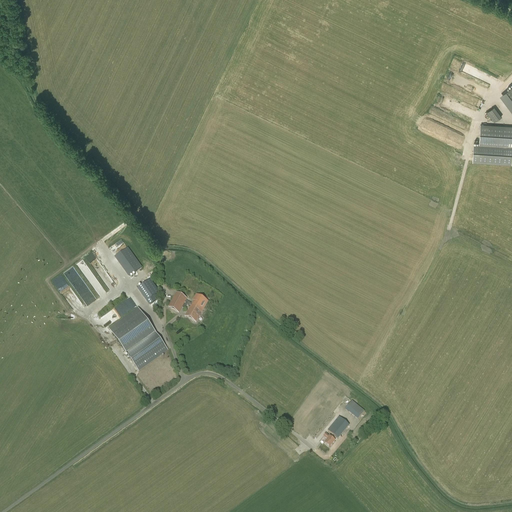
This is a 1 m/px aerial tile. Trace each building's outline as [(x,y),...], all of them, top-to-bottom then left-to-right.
[(452,66),(465,72),(468,66),(455,60),(452,66)] [(501,117),(494,107),(487,112),(494,122),(501,117)] [(479,146),(511,147),(511,127),(480,126),(479,144),(479,146)] [(511,164),(511,156),(511,147),(479,146),(479,144),(473,144),(472,162),(511,164)] [(142,268),(128,248),(114,257),(128,278),(142,268)] [(103,284),(111,280),(95,252),(87,256),(103,284)] [(150,281),(138,289),(150,306),(158,300),(155,296),(159,293),(150,281)] [(192,304),(186,301),(187,299),(176,293),(168,307),(179,313),(182,308),(185,310),(187,305),(190,307),(185,316),(196,322),(201,313),(202,313),(203,310),(208,302),(196,295),(193,301),(192,304)] [(167,350),(138,310),(109,331),(138,371),(167,350)] [(353,401),(345,409),(358,420),(365,412),(353,401)] [(332,435),(337,439),(338,440),(349,426),(339,417),(336,421),(328,431),(332,435)] [(330,437),(326,434),(323,437),(327,440),(324,444),(330,448),(335,442),(335,441),(337,439),(332,435),(330,438),(330,437)]
